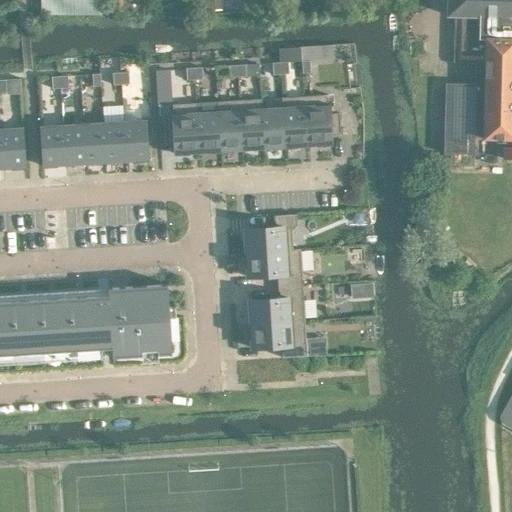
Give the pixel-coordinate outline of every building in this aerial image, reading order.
[(40,0),(41,12),(101,14),(101,0),(40,0)] [(122,0),(111,0),(112,12),(123,12),(123,5),(122,0)] [(195,0),(196,10),(222,9),(221,0),(195,0)] [(443,151),(462,151),(473,152),(473,136),(507,137),(507,145),(503,144),(503,157),(511,156),(511,0),(446,0),(446,13),(454,13),(452,59),(475,60),(474,81),(445,80),(443,151)] [(333,44),(302,46),(302,60),(309,59),(334,58),(333,44)] [(310,71),(309,59),(302,60),(301,60),(302,72),(310,71)] [(280,61),(272,62),(273,74),(281,73),(280,61)] [(280,61),(281,73),(289,73),(288,61),(280,61)] [(120,62),(112,62),(113,72),(121,71),(120,62)] [(245,63),(237,64),(238,76),(245,75),(245,63)] [(237,64),(229,64),(230,76),(238,76),(237,64)] [(202,66),(194,67),(194,78),(202,78),(202,66)] [(194,67),(186,67),(186,79),(194,78),(194,67)] [(121,71),(113,72),(113,84),(121,83),(121,71)] [(129,71),(121,71),(121,83),(129,83),(129,71)] [(100,72),(92,73),(93,85),(101,84),(100,72)] [(67,74),(59,75),(60,87),(61,87),(62,87),(68,86),(67,74)] [(52,87),(60,87),(59,75),(51,75),(52,87)] [(22,123),(21,91),(9,92),(10,124),(22,123)] [(326,94),(304,95),(307,145),(329,143),(327,103),(326,94)] [(304,95),(282,96),(283,106),(285,146),(307,145),(304,95)] [(261,98),(239,99),(240,109),(242,149),(264,147),(261,107),(261,98)] [(239,99),(217,101),(218,110),(220,150),(242,149),(240,109),(239,99)] [(175,123),(171,123),(172,144),(176,143),(176,153),(199,151),(196,111),(196,102),(173,103),(175,123)] [(283,106),(261,107),(264,147),(285,146),(283,106)] [(218,110),(196,111),(199,151),(220,150),(218,110)] [(124,120),(126,160),(147,159),(145,119),(124,120)] [(106,161),(126,160),(124,120),(103,121),(106,161)] [(85,163),(106,161),(103,121),(83,123),(85,163)] [(62,124),(65,164),(85,163),(83,123),(62,124)] [(41,125),(44,165),(65,164),(62,124),(41,125)] [(0,128),(3,168),(24,166),(21,126),(0,128)] [(296,213),(273,215),(274,227),(291,226),(297,226),(296,213)] [(274,227),(243,229),(245,252),(293,249),(293,248),(291,226),(274,227)] [(293,249),(245,252),(246,276),(277,274),(302,272),(300,248),(293,248),(293,249)] [(302,272),(277,274),(277,286),(302,284),(302,272)] [(0,354),(111,347),(112,357),(171,353),(167,283),(108,287),(108,294),(0,300),(0,354)] [(302,284),(277,286),(278,298),(303,296),(302,284)] [(278,298),(247,300),(249,323),(304,320),(303,296),(278,298)] [(304,320),(249,323),(250,347),(281,345),(306,343),(304,320)] [(306,343),(281,345),(282,357),(307,356),(306,343)] [(511,390),(509,396),(499,413),(501,420),(506,422),(511,425),(511,390)]
